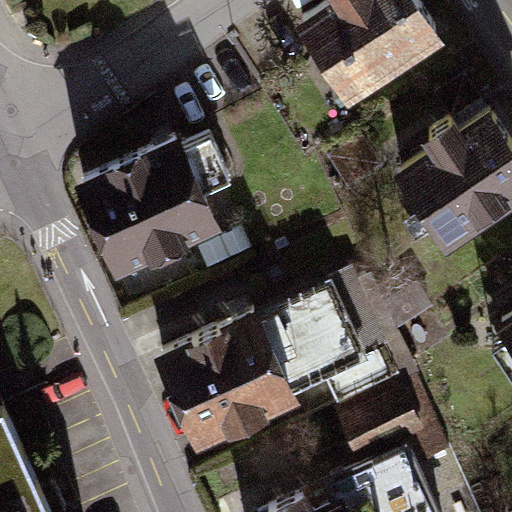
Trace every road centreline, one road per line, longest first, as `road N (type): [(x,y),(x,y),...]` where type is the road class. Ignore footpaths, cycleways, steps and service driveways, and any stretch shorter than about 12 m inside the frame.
road 1 (residential): [(185,511),(25,149)]
road 2 (residential): [(230,0),(25,149)]
